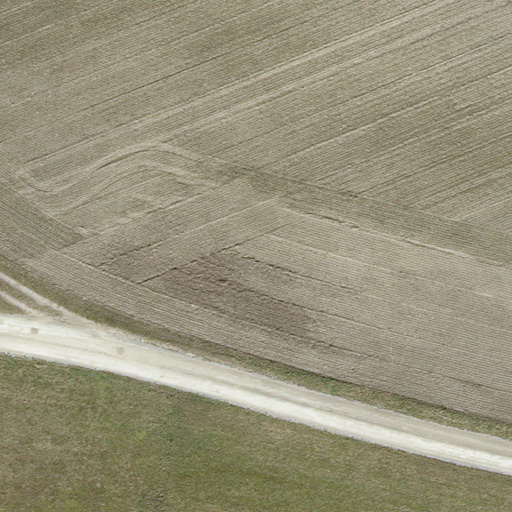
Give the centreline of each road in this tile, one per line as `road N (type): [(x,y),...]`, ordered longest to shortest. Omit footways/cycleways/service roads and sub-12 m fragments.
road 1 (track): [(511,445),(200,373),(105,337)]
road 2 (track): [(105,337),(0,276)]
